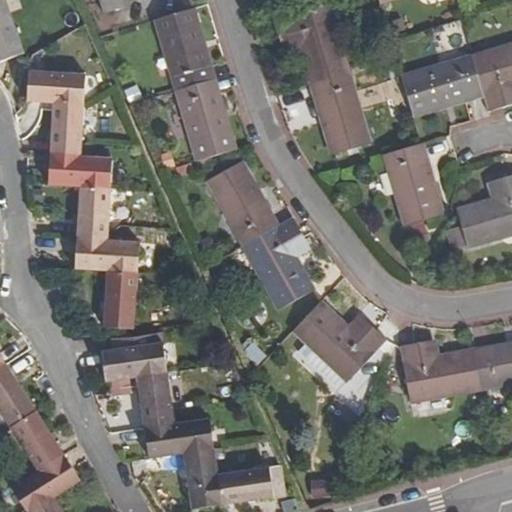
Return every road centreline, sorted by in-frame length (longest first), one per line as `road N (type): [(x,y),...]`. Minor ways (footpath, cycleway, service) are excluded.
road 1 (residential): [(229,0),(264,121),(286,165),(369,274),(401,299),(445,309),(511,300)]
road 2 (residential): [(138,511),(86,434),(23,299),(0,149)]
